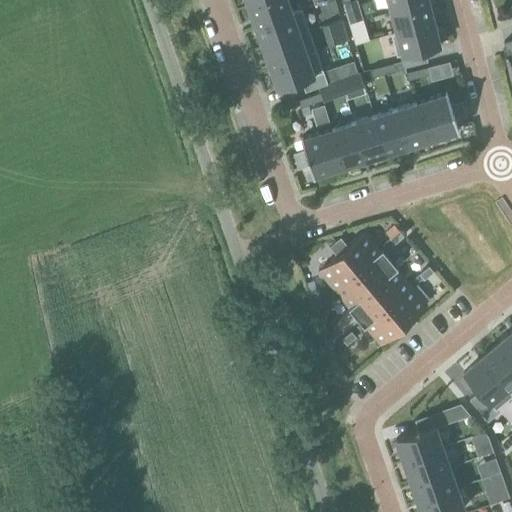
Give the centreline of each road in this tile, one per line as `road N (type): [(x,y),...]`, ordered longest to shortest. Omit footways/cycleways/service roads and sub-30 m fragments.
road 1 (unclassified): [(327,511),(149,0)]
road 2 (residential): [(215,0),(294,228),(501,162)]
road 3 (residential): [(511,290),(360,417),(392,511)]
road 4 (residential): [(501,162),(461,0)]
